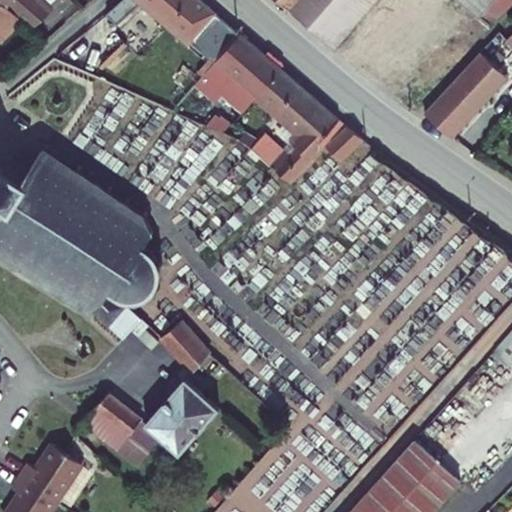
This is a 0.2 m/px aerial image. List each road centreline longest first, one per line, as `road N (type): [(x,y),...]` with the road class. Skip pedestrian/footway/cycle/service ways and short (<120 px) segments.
road 1 (tertiary): [(511,210),(370,112),(238,0)]
road 2 (unknown): [(511,305),(388,433)]
